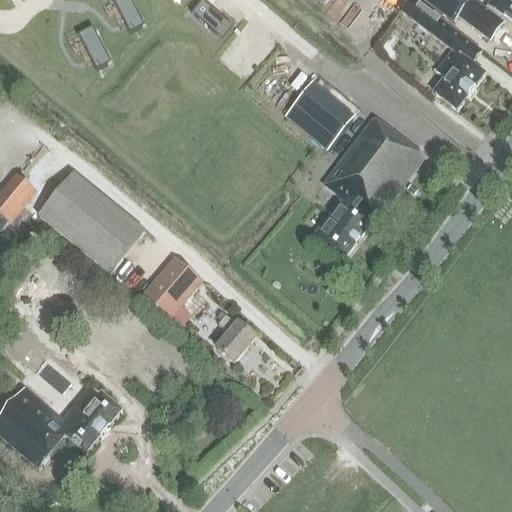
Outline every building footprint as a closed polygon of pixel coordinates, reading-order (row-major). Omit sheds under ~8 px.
[(123,0),(118,0),(112,2),(118,17),(129,13),(123,0)] [(504,26),(469,0),(419,0),(454,26),(458,20),(490,44),(504,26)] [(511,0),(494,0),(488,8),(511,26),(511,0)] [(108,55),(94,18),(79,23),(93,61),(108,55)] [(485,77),(472,67),(481,54),(440,23),(429,37),(452,54),(447,60),(445,59),(434,73),(445,82),(434,96),(457,114),(468,99),(470,100),(476,92),(474,91),(485,77)] [(50,56),(63,94),(78,89),(65,51),(50,56)] [(313,85),(285,119),(316,145),(327,154),(355,120),(314,86),(313,85)] [(374,227),(425,160),(374,121),(323,187),(338,199),(335,202),(339,205),(312,240),(343,264),(372,225),(374,227)] [(110,277),(145,235),(73,177),(39,219),(110,277)] [(17,216),(35,195),(17,180),(0,199),(0,218),(9,226),(10,225),(15,230),(23,220),(17,216)] [(170,322),(202,286),(175,262),(143,298),(170,322)] [(234,366),(255,341),(238,327),(236,328),(226,320),(218,329),(229,337),(217,352),(234,366)] [(86,457),(122,414),(101,396),(99,399),(90,391),(63,423),(24,391),(0,420),(0,439),(39,472),(66,439),(86,457)]
